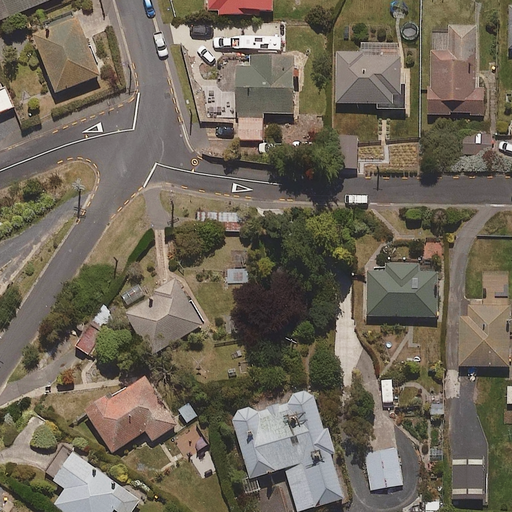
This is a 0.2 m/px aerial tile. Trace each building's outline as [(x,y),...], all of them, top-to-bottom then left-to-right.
[(0,0),(0,20),(50,0),(0,0)] [(275,11),(274,0),(207,0),(208,11),(220,11),(220,16),(261,15),(261,12),(275,11)] [(55,93),(100,76),(77,17),(32,34),(55,93)] [(477,88),(476,27),(449,28),(449,51),(431,52),(431,88),(427,88),(427,115),(451,115),(451,113),(470,113),(470,115),(484,115),(484,88),(477,88)] [(398,44),(362,44),(362,54),(336,54),(337,104),(376,104),(376,111),(408,111),(407,85),(401,85),(401,57),(398,57),(398,44)] [(251,69),(236,69),(236,113),(294,113),(294,56),(251,56),(251,69)] [(0,112),(14,107),(5,88),(0,89),(0,112)] [(492,154),(492,135),(459,136),(459,154),(492,154)] [(357,173),(357,137),(337,137),(337,173),(357,173)] [(250,231),(249,212),(197,214),(197,232),(250,231)] [(437,266),(419,266),(386,266),(386,274),(372,274),(372,280),(367,280),(367,318),(437,317),(437,266)] [(249,282),(249,269),(227,269),(227,282),(249,282)] [(128,306),(146,293),(138,282),(119,296),(128,306)] [(151,356),(202,325),(176,282),(125,314),(151,356)] [(104,330),(116,314),(104,305),(92,320),(104,330)] [(509,366),(508,306),(468,307),(468,317),(460,317),(461,366),(509,366)] [(89,355),(103,334),(87,324),(74,345),(89,355)] [(153,441),(177,425),(145,377),(110,400),(107,396),(84,412),(112,454),(146,431),(153,441)] [(336,454),(328,429),(324,430),(314,397),(313,395),(311,394),(309,393),(307,392),(305,392),(303,392),(301,392),(299,393),(297,394),(295,395),(294,397),(292,398),(291,400),(290,402),(290,404),(257,413),(255,411),(253,410),(251,409),(249,409),(247,409),(245,409),(243,409),(242,410),(240,411),(238,412),(237,413),(235,415),(234,416),(234,418),(234,420),(252,478),(284,469),(296,511),(304,511),(345,500),(332,456),(336,454)] [(186,458),(208,444),(197,426),(174,439),(186,458)] [(366,453),(373,490),(379,489),(381,498),(388,497),(387,488),(403,485),(396,448),(366,453)] [(453,500),(483,499),(483,452),(453,452),(453,500)] [(117,511),(132,511),(140,501),(73,454),(53,481),(65,490),(54,506),(63,511),(112,511),(114,510),(117,511)] [(440,511),(440,501),(424,501),(423,511),(440,511)]
